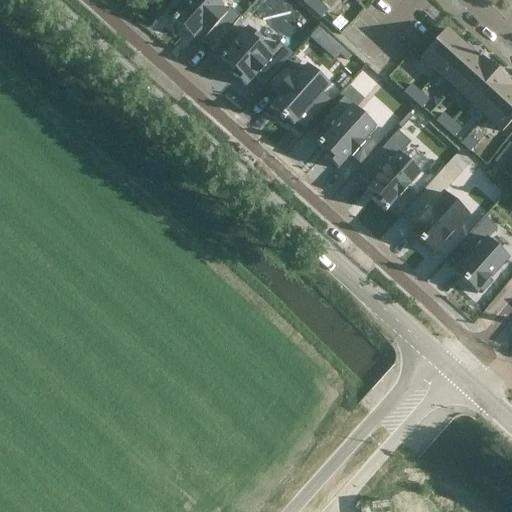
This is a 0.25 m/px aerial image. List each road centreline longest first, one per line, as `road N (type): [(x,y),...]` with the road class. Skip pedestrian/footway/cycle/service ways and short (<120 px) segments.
road 1 (residential): [(511,379),(90,0)]
road 2 (tertiary): [(433,353),(40,0)]
road 3 (residential): [(53,511),(202,350),(0,162)]
road 4 (tertiary): [(433,353),(289,511)]
road 5 (tertiary): [(329,511),(454,372)]
